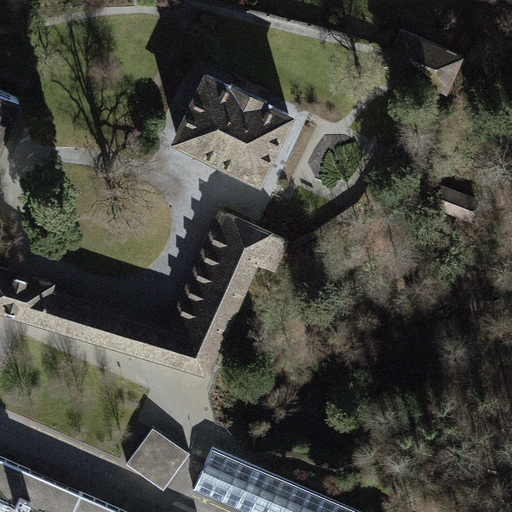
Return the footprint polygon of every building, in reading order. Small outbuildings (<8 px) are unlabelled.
[(462,55),(401,29),(385,65),(406,74),(437,87),(446,91),(462,55)] [(231,86),(207,74),(177,137),(258,176),(289,113),(266,102),(267,100),(232,84),(231,86)] [(0,141),(19,97),(0,88),(0,141)] [(476,201),(443,188),(436,206),(469,218),(476,201)] [(170,330),(159,354),(207,369),(256,259),(272,266),(284,238),(223,211),(170,330)] [(159,354),(170,330),(47,291),(49,283),(22,274),(0,267),(0,306),(7,308),(159,354)] [(189,451),(151,425),(126,462),(163,488),(189,451)] [(256,511),(365,511),(218,448),(201,488),(256,511)] [(128,511),(0,458),(0,511),(128,511)]
